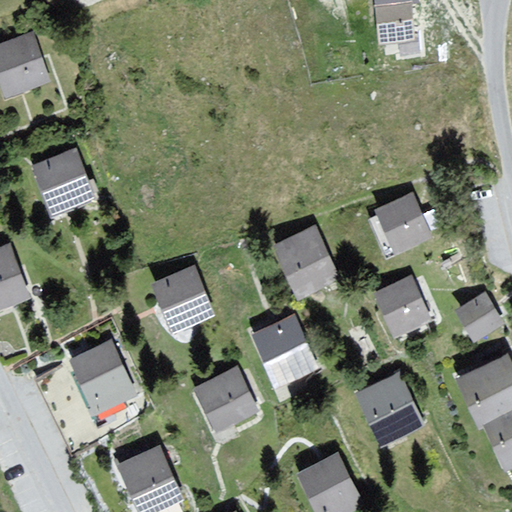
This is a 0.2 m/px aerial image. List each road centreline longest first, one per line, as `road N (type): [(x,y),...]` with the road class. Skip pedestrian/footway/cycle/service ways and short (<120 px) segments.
road 1 (residential): [(66,511),(0,380)]
road 2 (tertiary): [(499,0),(511,140)]
